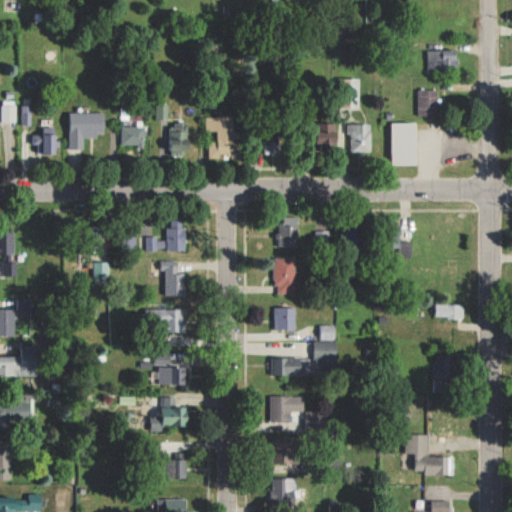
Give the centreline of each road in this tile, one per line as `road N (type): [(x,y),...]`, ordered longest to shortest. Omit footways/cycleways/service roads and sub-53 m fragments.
road 1 (residential): [(487,511),(484,0)]
road 2 (residential): [(0,187),(511,190)]
road 3 (residential): [(223,511),(224,190)]
